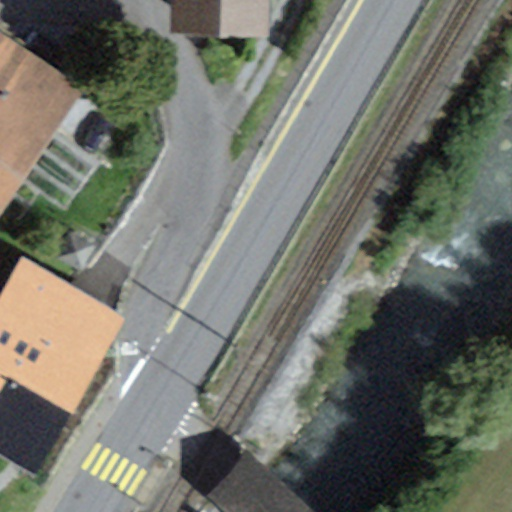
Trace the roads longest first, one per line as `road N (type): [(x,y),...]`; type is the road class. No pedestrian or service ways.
road 1 (primary): [(392,0),(169,381)]
road 2 (residential): [(147,0),(174,59),(194,142),(190,210),(141,310),(146,357),(169,381)]
road 3 (residential): [(153,408),(273,511)]
road 4 (primary): [(153,408),(91,511)]
